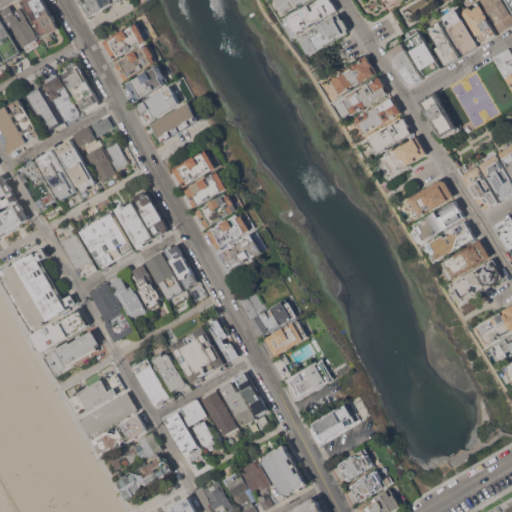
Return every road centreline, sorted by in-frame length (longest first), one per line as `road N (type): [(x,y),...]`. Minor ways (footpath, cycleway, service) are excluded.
road 1 (tertiary): [(340,511),(64,0)]
road 2 (residential): [(343,0),(444,163)]
road 3 (residential): [(444,163),(511,273)]
